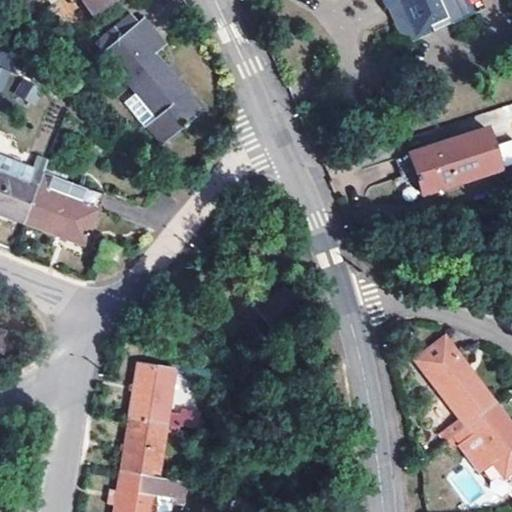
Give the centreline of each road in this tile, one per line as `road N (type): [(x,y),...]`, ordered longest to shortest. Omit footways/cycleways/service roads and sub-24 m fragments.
road 1 (residential): [(279,141),(238,164),(120,301),(82,358)]
road 2 (residential): [(382,511),(373,421),(345,309)]
road 3 (residential): [(345,309),(279,141)]
road 4 (residential): [(345,309),(414,304),(511,341)]
road 5 (residential): [(279,141),(214,0)]
road 6 (residential): [(57,511),(82,358)]
road 7 (residential): [(82,358),(53,298),(0,268)]
